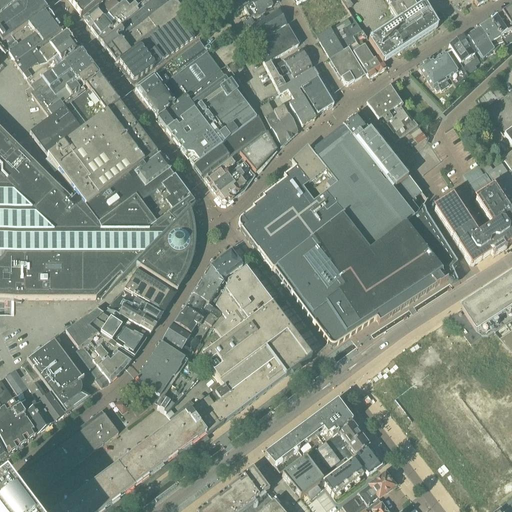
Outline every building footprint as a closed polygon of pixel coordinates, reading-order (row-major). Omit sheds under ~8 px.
[(0,0),(0,31),(41,2),(39,0),(0,0)] [(65,0),(80,20),(103,0),(65,0)] [(106,0),(108,1),(82,23),(90,33),(124,4),(129,10),(134,6),(137,10),(148,0),(106,0)] [(124,4),(90,33),(97,42),(107,34),(110,38),(150,4),(153,2),(154,0),(148,0),(137,10),(134,6),(129,10),(124,4)] [(167,5),(163,0),(154,0),(153,2),(150,4),(110,38),(107,34),(97,42),(105,53),(160,11),(167,5)] [(174,0),(174,1),(184,14),(189,10),(186,5),(183,0),(174,0)] [(269,3),(270,1),(269,0),(259,0),(246,8),(254,21),(264,14),(263,13),(272,8),(269,4),(270,4),(269,3)] [(352,8),(346,0),(342,0),(340,2),(346,11),(352,8)] [(384,0),(390,9),(388,10),(392,16),(397,24),(392,27),(369,42),(369,43),(368,43),(367,44),(378,59),(382,65),(383,65),(382,64),(383,64),(384,65),(392,59),(395,58),(436,30),(436,29),(437,29),(436,27),(431,18),(424,6),(423,7),(423,8),(422,7),(416,11),(409,0),(384,0)] [(178,18),(184,14),(174,1),(167,5),(160,11),(105,53),(114,65),(115,66),(123,60),(178,18)] [(0,42),(2,45),(48,12),(41,2),(0,31),(0,42)] [(511,8),(500,16),(511,33),(511,8)] [(55,21),(48,12),(2,45),(6,52),(15,46),(17,48),(55,21)] [(260,41),(268,37),(285,27),(277,13),(254,26),(246,31),(253,46),(260,41)] [(511,33),(500,16),(489,23),(499,40),(505,48),(511,43),(511,38),(510,36),(511,35),(511,33)] [(329,62),(334,59),(347,51),(355,46),(351,40),(361,34),(351,19),(337,27),(316,40),(329,62)] [(243,25),(246,31),(254,26),(251,20),(243,25)] [(14,65),(62,31),(55,21),(17,48),(7,55),(14,65)] [(491,51),(491,50),(493,49),(494,50),(500,45),(503,49),(505,48),(499,40),(489,23),(478,30),(479,30),(489,46),(488,47),(491,51)] [(270,64),(298,48),(287,29),(269,39),(268,37),(260,41),(261,43),(253,47),(265,71),(271,68),(270,66),(271,66),(270,64)] [(479,30),(466,38),(482,63),(492,53),(491,51),(488,47),(489,46),(479,30)] [(43,62),(46,66),(56,59),(54,56),(72,43),(66,35),(65,35),(62,31),(14,65),(22,76),(39,64),(39,65),(43,62)] [(449,52),(466,77),(477,71),(472,64),(474,63),(472,59),(474,58),(463,40),(448,49),(449,52)] [(79,53),(72,43),(54,56),(56,59),(46,66),(33,70),(22,77),(30,88),(35,85),(56,70),(79,53)] [(134,92),(142,102),(206,55),(207,55),(199,44),(134,92)] [(385,71),(384,69),(378,59),(372,63),(363,48),(352,55),(355,60),(353,61),(355,65),(358,64),(369,81),(377,76),(378,76),(385,71)] [(344,87),(347,88),(353,84),(361,79),(359,76),(356,72),(358,70),(353,61),(347,51),(334,59),(329,62),(340,81),(344,87)] [(432,60),(418,70),(432,92),(434,91),(436,94),(439,91),(440,93),(448,88),(445,83),(446,82),(449,81),(455,90),(467,78),(466,77),(449,52),(433,62),(432,60)] [(56,70),(35,85),(30,88),(33,93),(30,95),(49,121),(64,109),(61,106),(78,93),(74,88),(72,89),(70,86),(92,70),(79,53),(56,70)] [(284,67),(287,72),(305,62),(300,53),(282,63),(272,69),(271,68),(265,71),(272,84),(276,93),(285,88),(280,80),(284,78),(279,70),(284,67)] [(211,61),(206,55),(142,102),(156,121),(164,115),(164,114),(168,111),(167,111),(173,106),(174,107),(177,105),(176,104),(220,73),(211,61)] [(305,62),(287,72),(289,75),(285,77),(289,83),(292,81),(311,70),(305,62)] [(92,70),(70,86),(72,89),(74,88),(78,93),(61,106),(64,109),(84,94),(82,91),(98,78),(92,70)] [(285,88),(276,93),(279,98),(287,93),(294,105),(288,108),(301,129),(315,121),(314,119),(315,118),(299,92),(317,81),(312,72),(285,88)] [(229,86),(220,73),(176,104),(177,105),(178,107),(157,123),(165,133),(202,106),(229,86)] [(98,80),(99,79),(98,78),(82,91),(84,94),(64,109),(49,121),(29,136),(46,159),(66,145),(118,105),(100,80),(98,82),(97,80),(98,79),(98,80)] [(236,81),(229,86),(202,106),(165,133),(193,170),(193,169),(223,147),(229,141),(229,140),(258,119),(236,81)] [(299,92),(315,118),(333,107),(317,81),(299,92)] [(501,96),(499,93),(495,88),(478,101),(484,110),(501,96)] [(118,105),(66,145),(46,159),(84,209),(149,161),(156,155),(118,105)] [(288,143),(272,114),(268,107),(266,108),(260,111),(264,119),(280,150),(288,143)] [(288,143),(296,135),(283,108),(272,114),(288,143)] [(406,181),(357,118),(354,120),(342,130),(343,131),(391,193),(406,181)] [(203,183),(238,157),(239,157),(266,136),(258,119),(229,140),(229,141),(223,147),(193,169),(203,183)] [(473,128),(460,137),(466,147),(480,137),(473,128)] [(426,203),(408,180),(406,181),(391,193),(343,131),(340,133),(339,132),(313,152),(314,153),(311,156),(312,157),(335,188),(324,197),(342,218),(272,272),(327,345),(327,346),(328,346),(328,347),(331,348),(334,348),(336,347),(349,339),(376,321),(378,326),(438,286),(439,287),(447,282),(443,278),(404,228),(415,219),(421,211),(426,203)] [(190,212),(188,210),(193,206),(189,200),(174,211),(154,226),(150,229),(130,202),(97,227),(89,216),(86,219),(74,207),(48,181),(20,153),(0,132),(0,301),(10,301),(13,301),(95,301),(119,277),(122,280),(135,267),(138,269),(138,270),(176,294),(178,292),(177,291),(177,290),(184,280),(188,270),(191,258),(191,257),(191,256),(191,249),(191,236),(189,226),(186,216),(190,212)] [(511,132),(503,138),(511,151),(511,152),(501,160),(510,173),(507,175),(511,182),(511,132)] [(276,153),(266,136),(239,157),(255,175),(276,153)] [(295,171),(294,171),(308,188),(308,187),(314,194),(315,192),(321,199),(324,197),(335,188),(312,157),(311,156),(306,150),(290,165),(291,166),(295,171)] [(139,206),(150,198),(174,180),(169,173),(170,173),(159,158),(156,155),(149,161),(114,187),(115,188),(86,211),(89,216),(97,227),(130,202),(150,229),(154,226),(139,206)] [(203,183),(209,192),(238,170),(235,167),(242,161),(238,157),(203,183)] [(209,192),(215,200),(250,174),(243,166),(238,170),(209,192)] [(511,182),(507,175),(501,166),(486,175),(511,212),(511,182)] [(271,273),(272,272),(342,218),(324,197),(321,199),(315,192),(314,194),(308,187),(308,188),(294,171),(293,172),(283,180),(283,179),(282,180),(285,183),(284,183),(274,191),(272,192),(273,192),(262,200),(263,202),(262,202),(252,210),(251,210),(253,212),(252,212),(252,213),(242,221),(242,220),(241,221),(240,222),(239,222),(239,223),(239,224),(238,224),(238,225),(238,226),(238,227),(238,228),(238,229),(238,230),(239,230),(239,231),(239,232),(240,233),(240,232),(248,243),(247,243),(248,243),(256,253),(256,254),(257,254),(263,262),(264,264),(271,272),(271,273)] [(250,174),(215,200),(215,201),(216,200),(221,207),(220,208),(225,208),(232,202),(244,193),(254,178),(250,174)] [(174,180),(150,198),(158,210),(182,192),(174,180)] [(480,262),(490,256),(492,259),(492,260),(498,256),(499,256),(499,255),(506,251),(505,249),(510,246),(511,244),(511,218),(505,208),(505,207),(505,206),(504,207),(499,199),(499,198),(499,197),(498,197),(494,190),(493,191),(491,190),(483,194),(482,195),(475,200),(476,200),(475,203),(479,210),(480,211),(485,219),(486,220),(491,228),(488,230),(486,229),(483,231),(481,233),(480,235),(477,237),(476,235),(475,234),(470,226),(469,225),(464,217),(464,216),(463,216),(458,208),(458,207),(457,207),(453,200),(452,200),(450,200),(450,199),(443,204),(442,204),(441,204),(441,205),(434,209),(435,210),(434,212),(434,213),(438,220),(439,221),(444,229),(445,230),(450,238),(451,239),(458,250),(458,251),(459,251),(464,259),(464,260),(469,267),(470,267),(471,267),(472,267),(472,268),(479,263),(480,263),(481,263),(480,262)] [(189,200),(182,192),(158,210),(150,198),(139,206),(154,226),(174,211),(189,200)] [(457,282),(451,271),(456,266),(425,218),(423,212),(422,212),(421,211),(415,219),(404,228),(443,278),(447,282),(448,281),(452,285),(457,282)] [(209,270),(215,278),(236,262),(231,255),(230,253),(218,262),(209,270)] [(236,262),(215,278),(221,284),(242,269),(241,267),(240,267),(236,262)] [(159,312),(163,315),(176,294),(138,270),(123,293),(143,304),(159,312)] [(221,284),(215,278),(209,270),(201,284),(216,294),(217,293),(221,295),(224,289),(221,284)] [(258,290),(244,272),(226,286),(227,288),(215,308),(221,317),(258,290)] [(511,280),(462,313),(476,335),(482,339),(488,339),(494,335),(511,355),(511,280)] [(212,301),(216,294),(201,284),(196,291),(212,301)] [(271,308),(258,290),(221,317),(225,322),(214,332),(223,344),(236,334),(271,308)] [(196,291),(191,298),(207,308),(212,301),(196,291)] [(123,293),(115,301),(106,310),(118,317),(115,324),(145,342),(149,336),(150,336),(162,316),(147,308),(145,312),(144,311),(145,310),(141,308),(143,304),(123,293)] [(191,298),(183,312),(209,329),(214,332),(225,322),(221,317),(207,308),(191,298)] [(236,334),(243,344),(257,338),(280,320),(271,308),(236,334)] [(119,353),(121,351),(115,347),(110,343),(103,340),(88,328),(98,320),(102,316),(96,311),(65,334),(77,351),(83,346),(85,348),(89,344),(97,355),(89,361),(108,385),(109,386),(110,385),(117,379),(124,372),(132,361),(119,353)] [(183,312),(178,320),(173,328),(199,345),(204,337),(209,329),(183,312)] [(102,316),(98,320),(88,328),(103,340),(110,343),(115,347),(121,351),(134,359),(142,347),(145,342),(115,324),(102,316)] [(276,366),(301,348),(280,320),(257,338),(243,344),(236,334),(223,344),(200,361),(222,391),(217,386),(210,391),(214,397),(201,406),(218,430),(275,387),(269,379),(276,366)] [(199,345),(173,328),(166,338),(193,355),(199,345)] [(193,355),(166,338),(162,345),(172,351),(172,352),(178,356),(177,358),(187,364),(193,355)] [(86,400),(79,396),(78,386),(83,383),(53,343),(27,362),(27,361),(26,362),(66,416),(86,401),(86,400)] [(89,344),(85,348),(79,353),(78,355),(97,381),(95,382),(101,390),(108,385),(89,361),(97,355),(89,344)] [(160,348),(158,352),(153,360),(152,360),(152,361),(145,373),(144,372),(144,373),(136,386),(146,392),(146,393),(146,394),(147,395),(148,397),(149,398),(150,400),(151,401),(152,402),(155,404),(159,407),(156,411),(165,417),(204,376),(162,348),(161,348),(160,348)] [(269,379),(275,387),(310,360),(301,348),(276,366),(269,379)] [(15,372),(10,376),(22,394),(27,391),(18,377),(15,372)] [(17,398),(22,394),(10,376),(4,380),(17,398)] [(0,447),(7,459),(8,459),(36,438),(24,419),(0,383),(0,447)] [(39,409),(51,426),(63,417),(48,397),(47,398),(39,384),(28,392),(39,408),(39,409)] [(44,432),(51,426),(39,409),(36,411),(28,399),(24,401),(44,432)] [(36,438),(44,432),(24,401),(19,404),(27,417),(24,419),(36,438)] [(128,410),(122,402),(116,407),(122,415),(128,410)] [(336,406),(290,440),(297,450),(295,452),(301,459),(300,460),(303,462),(305,461),(351,426),(336,406)] [(189,416),(196,425),(201,422),(201,421),(200,420),(199,418),(199,419),(194,412),(189,416)] [(108,511),(205,439),(206,439),(188,415),(59,511),(108,511)] [(103,417),(87,428),(102,448),(118,436),(106,420),(103,417)] [(201,421),(201,422),(196,425),(201,432),(206,428),(201,421)] [(361,439),(355,431),(351,426),(305,461),(312,471),(322,464),(328,473),(339,465),(345,460),(346,460),(340,453),(347,448),(347,449),(361,439)] [(87,428),(72,440),(86,459),(102,448),(87,428)] [(368,449),(361,439),(347,449),(347,448),(340,453),(346,460),(345,460),(347,462),(351,458),(350,456),(352,455),(355,459),(368,449)] [(86,459),(72,440),(56,452),(71,471),(86,459)] [(290,440),(265,459),(273,469),(279,476),(300,460),(301,459),(295,452),(297,450),(290,440)] [(359,461),(356,463),(367,478),(369,477),(374,472),(382,467),(379,463),(378,463),(376,460),(377,460),(369,451),(369,450),(357,459),(359,461)] [(55,483),(71,471),(56,452),(40,464),(55,483)] [(312,471),(305,461),(303,462),(281,479),(299,500),(300,500),(305,496),(317,487),(322,484),(312,471)] [(39,494),(55,483),(40,464),(25,475),(39,494)] [(352,464),(323,487),(333,500),(363,477),(352,464)] [(244,511),(265,495),(268,493),(251,471),(235,483),(236,486),(201,511),(244,511)] [(357,498),(342,509),(343,511),(362,511),(366,510),(373,505),(393,489),(396,485),(388,479),(386,480),(385,479),(388,475),(385,473),(381,475),(383,478),(382,479),(357,498)] [(23,507),(39,494),(25,475),(9,487),(12,491),(23,507)] [(320,493),(317,487),(305,496),(310,502),(320,493)] [(16,511),(7,499),(3,493),(0,495),(0,511),(16,511)] [(279,511),(265,495),(244,511),(279,511)] [(511,511),(511,502),(498,511),(511,511)] [(385,511),(380,506),(378,503),(365,511),(385,511)]
